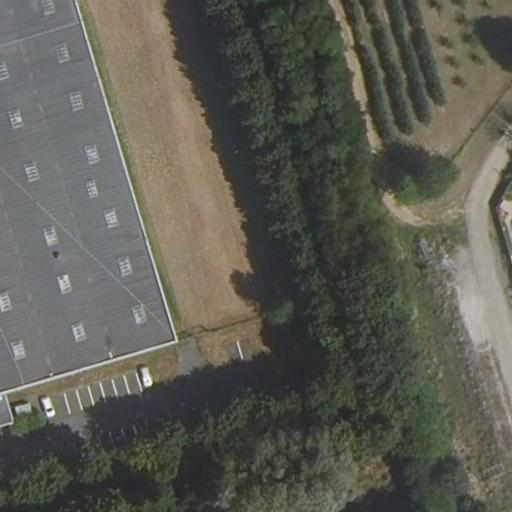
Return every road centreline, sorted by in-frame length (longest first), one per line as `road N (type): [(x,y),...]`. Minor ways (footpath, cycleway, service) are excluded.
road 1 (unknown): [(0,428),(246,354)]
road 2 (track): [(511,145),(483,208),(489,267),(511,338)]
